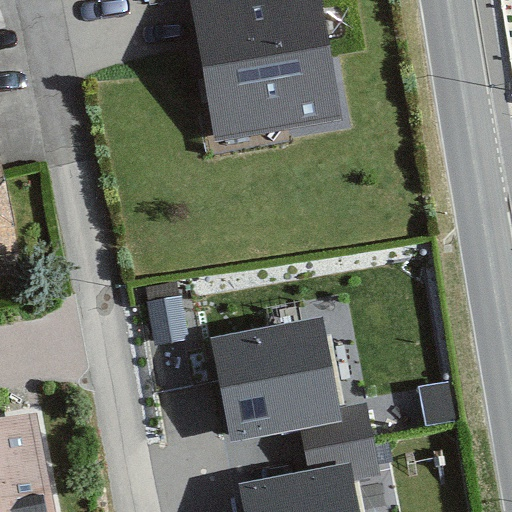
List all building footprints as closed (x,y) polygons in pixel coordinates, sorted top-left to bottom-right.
[(187,0),(208,142),(341,123),(323,0),(187,0)] [(0,164),(0,262),(17,260),(0,165),(0,164)] [(321,324),(209,346),(229,452),(299,438),(302,457),(373,443),(366,408),(339,413),(321,324)] [(64,511),(46,420),(0,429),(0,511),(64,511)] [(236,491),(239,511),(359,511),(354,483),(379,478),(373,443),(302,457),(307,478),(236,491)]
